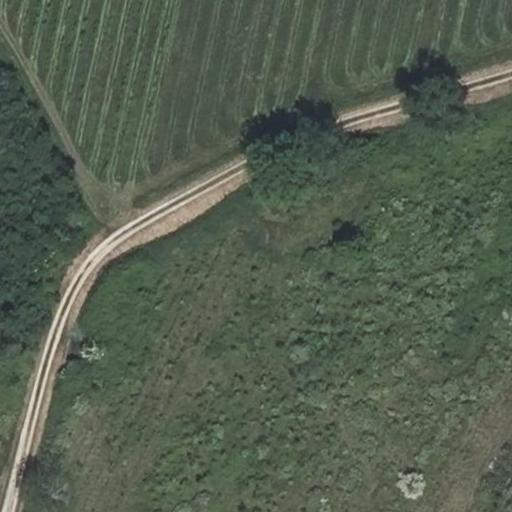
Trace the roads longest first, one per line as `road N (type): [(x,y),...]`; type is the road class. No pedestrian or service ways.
road 1 (track): [(0,30),(26,66),(104,244),(41,378),(0,509)]
road 2 (track): [(104,244),(320,138),(511,83)]
